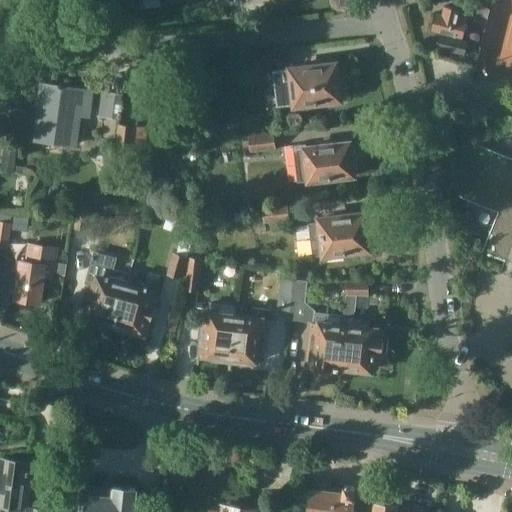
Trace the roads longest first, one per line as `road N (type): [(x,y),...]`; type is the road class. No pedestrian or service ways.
road 1 (primary): [(469,453),(178,406),(0,352)]
road 2 (residential): [(469,453),(435,235),(388,24)]
road 3 (residential): [(0,65),(388,24)]
